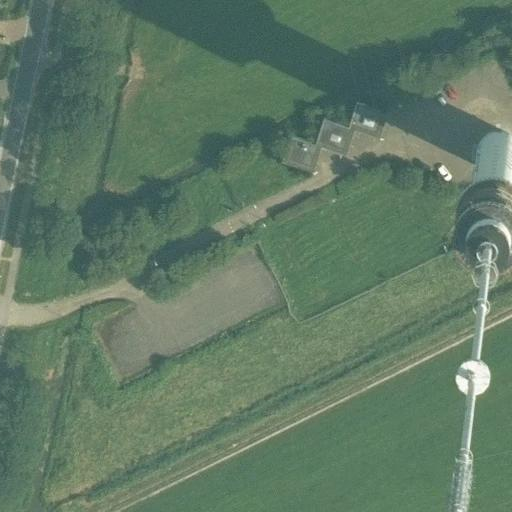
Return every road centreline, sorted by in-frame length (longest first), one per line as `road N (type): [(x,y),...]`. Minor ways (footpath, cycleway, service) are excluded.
road 1 (track): [(111,511),(511,303)]
road 2 (tertiary): [(0,209),(41,0)]
